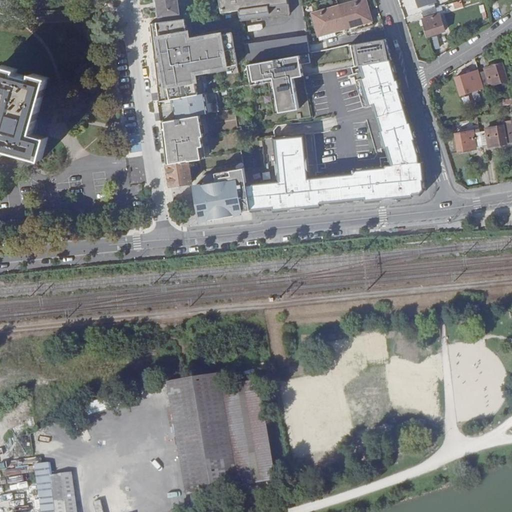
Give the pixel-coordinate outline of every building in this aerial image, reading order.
[(163,13),(166,13),(179,11),(177,0),(156,0),(158,12),(158,13),(163,13)] [(238,12),(239,20),(290,11),(288,0),(218,0),(220,14),(238,12)] [(425,13),(438,9),(436,3),(438,2),(437,0),(418,0),(420,8),(423,7),(425,13)] [(450,11),(463,7),(461,1),(448,4),(450,11)] [(366,2),(339,8),(346,33),(371,27),(366,2)] [(318,39),(346,33),(339,8),(312,13),(318,39)] [(440,15),(438,9),(425,13),(427,20),(424,20),(429,37),(447,31),(442,14),(440,15)] [(167,19),(180,18),(179,11),(166,13),(167,19)] [(158,13),(158,12),(144,13),(145,21),(158,20),(163,20),(163,13),(158,13)] [(169,86),(171,96),(198,91),(197,81),(200,81),(199,73),(230,68),(229,64),(237,63),(231,32),(224,33),(223,29),(193,34),(191,27),(188,28),(186,17),(180,18),(167,19),(163,20),(158,20),(160,32),(157,33),(162,64),(166,86),(169,86)] [(308,32),(243,43),(246,63),(248,63),(312,53),(308,32)] [(431,38),(434,50),(440,48),(437,37),(431,38)] [(312,53),(248,63),(252,86),(272,83),(277,114),(300,111),(295,80),(307,78),(304,63),(313,61),(312,53)] [(395,61),(365,67),(368,80),(365,81),(371,105),(374,104),(404,95),(402,87),(404,87),(402,81),(400,81),(395,61)] [(510,77),(505,62),(485,68),(486,71),(480,72),(483,85),(490,83),(490,85),(507,81),(506,78),(510,77)] [(34,131),(39,114),(50,76),(36,72),(35,75),(19,70),(19,67),(6,63),(0,83),(0,89),(7,91),(0,118),(0,148),(7,151),(7,147),(43,157),(49,135),(34,131)] [(483,85),(480,72),(473,75),(472,72),(456,77),(461,94),(477,89),(477,87),(483,85)] [(179,118),(193,116),(191,100),(209,98),(208,93),(176,97),(177,106),(179,118)] [(408,108),(406,103),(404,95),(374,104),(376,108),(378,116),(408,108)] [(416,138),(417,137),(413,120),(411,121),(408,108),(378,116),(382,130),(380,130),(384,143),(387,143),(389,153),(392,152),(395,165),(421,162),(422,160),(416,138)] [(199,115),(164,120),(165,133),(166,142),(201,136),(199,115)] [(480,134),(483,148),(489,147),(490,150),(511,145),(511,128),(511,124),(503,126),(504,128),(486,131),(487,133),(480,134)] [(483,148),(480,134),(473,136),(473,133),(456,136),(459,155),(476,152),(476,150),(483,148)] [(274,139),(279,180),(310,176),(305,135),(274,139)] [(190,159),(192,167),(201,166),(199,158),(190,159)] [(190,159),(169,162),(172,185),(194,182),(192,167),(190,159)] [(422,161),(422,160),(421,162),(395,165),(341,172),(310,176),(279,180),(280,181),(248,185),(250,205),(251,211),(274,209),(275,211),(321,206),(321,203),(344,201),(366,198),(366,201),(412,196),(412,193),(421,192),(426,187),(424,176),(426,176),(425,161),(422,161)] [(251,211),(245,169),(216,173),(218,182),(196,186),(201,220),(232,214),(232,213),(251,211)] [(223,383),(222,378),(171,386),(174,404),(190,497),(277,482),(260,380),(223,386),(223,383)] [(0,489),(26,476),(5,433),(0,435),(0,489)] [(51,462),(35,464),(40,511),(56,511),(52,474),(51,462)] [(77,511),(72,472),(52,474),(56,511),(77,511)] [(473,485),(446,492),(449,503),(476,495),(473,485)]
